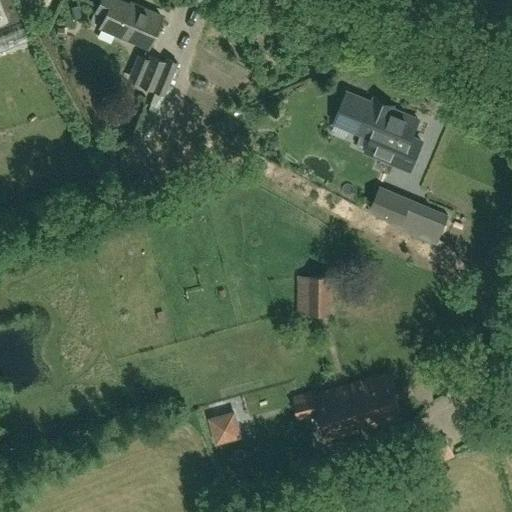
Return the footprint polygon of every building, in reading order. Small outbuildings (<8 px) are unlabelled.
[(137,5),(136,7),(120,0),(99,0),(94,11),(105,15),(100,26),(147,46),(161,15),(137,5)] [(24,31),(0,37),(0,47),(27,40),(24,31)] [(167,62),(149,54),(137,83),(155,91),(167,62)] [(398,114),(388,110),(372,103),(346,92),(334,122),(371,137),(385,143),(380,156),(410,169),(421,142),(411,138),(418,121),(399,113),(398,114)] [(401,222),(411,200),(379,187),(370,209),(401,222)] [(332,274),(297,275),(297,313),(332,312),(332,274)] [(401,419),(389,373),(314,394),(314,391),(294,396),(300,417),(321,411),(328,440),(401,419)] [(210,414),(215,441),(242,436),(237,409),(210,414)]
